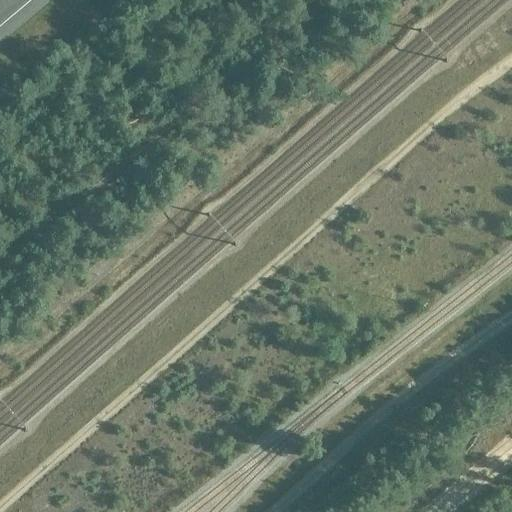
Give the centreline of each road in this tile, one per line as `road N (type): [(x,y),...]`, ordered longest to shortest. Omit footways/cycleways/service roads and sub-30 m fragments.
road 1 (track): [(511,62),(0,511)]
road 2 (track): [(282,511),(391,407),(511,315)]
